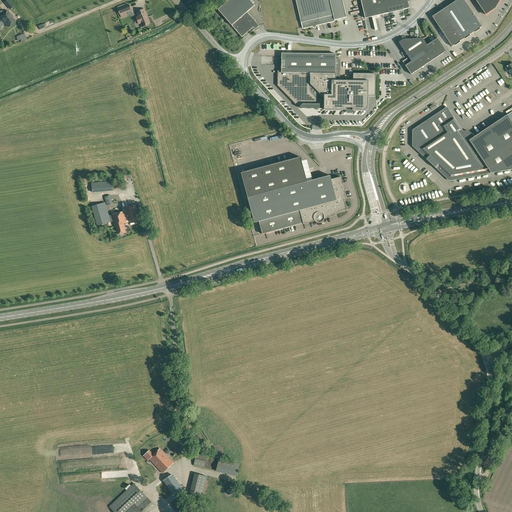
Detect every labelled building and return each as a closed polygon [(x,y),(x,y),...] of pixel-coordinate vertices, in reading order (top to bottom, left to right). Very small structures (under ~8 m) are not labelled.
[(7,0),(4,2),(10,9),(13,7),(7,0)] [(255,30),(259,26),(247,12),(255,5),(249,0),(228,0),(218,10),(242,37),(253,27),(255,30)] [(295,0),(302,29),(335,21),(335,20),(346,17),(342,0),(295,0)] [(360,0),(365,18),(409,8),(407,0),(360,0)] [(456,0),(453,2),(473,32),(482,27),(464,0),(456,0)] [(500,0),(475,0),(486,15),(495,8),(500,0)] [(473,32),(453,2),(442,10),(453,27),(462,40),(473,32)] [(118,7),(118,8),(120,15),(131,10),(129,4),(124,6),(124,4),(118,7)] [(138,16),(136,17),(137,19),(138,22),(139,24),(141,23),(142,27),(149,24),(147,17),(147,16),(144,9),(136,12),(138,16)] [(453,27),(442,10),(432,16),(443,33),(453,27)] [(0,16),(0,18),(2,21),(4,24),(5,23),(8,27),(10,27),(11,26),(12,24),(15,22),(11,17),(12,17),(12,16),(7,11),(3,14),(2,14),(0,16)] [(453,27),(443,33),(452,46),(462,40),(453,27)] [(423,38),(403,39),(399,42),(408,57),(402,61),(411,74),(446,51),(437,38),(427,45),(423,38)] [(278,71),(277,86),(299,108),(299,107),(301,108),(303,106),(322,106),(322,109),(324,109),(324,110),(346,110),(346,108),(346,106),(352,106),(352,108),(352,110),(364,110),(365,110),(366,110),(366,109),(367,108),(367,107),(367,106),(368,106),(368,96),(375,96),(375,74),(353,73),(353,80),(336,80),(336,72),(340,72),(340,59),(336,59),(336,54),(281,53),(281,71),(278,71)] [(411,130),(411,147),(423,158),(425,157),(430,162),(429,162),(431,164),(432,164),(436,167),(434,169),(447,181),(485,174),(511,168),(511,111),(507,115),(506,116),(472,138),(472,137),(470,134),(468,133),(465,131),(464,131),(463,131),(462,132),(446,107),(411,130)] [(260,142),(265,141),(264,138),(252,142),(253,147),(261,144),(260,142)] [(242,159),(245,169),(265,164),(262,154),(242,159)] [(241,173),(248,197),(254,223),(259,221),(262,234),(303,223),(303,224),(315,221),(317,222),(318,223),(320,223),(322,222),(323,220),(324,219),(336,215),(335,212),(337,212),(347,210),(345,200),(344,200),(344,199),(347,198),(341,177),(331,179),(330,175),(307,182),(300,157),(241,173)] [(308,158),(303,160),(306,173),(311,171),(308,158)] [(112,181),(91,183),(92,193),(113,190),(112,181)] [(107,206),(113,204),(110,195),(104,197),(107,206)] [(123,224),(126,223),(123,212),(109,215),(105,202),(92,206),(97,225),(112,221),(111,220),(113,219),(115,226),(118,234),(125,232),(123,224)] [(140,219),(136,205),(126,208),(130,222),(140,219)] [(114,446),(103,446),(103,454),(114,454),(114,446)] [(149,450),(143,456),(148,461),(150,459),(151,460),(163,473),(173,463),(159,449),(153,455),(149,450)] [(207,455),(197,453),(194,465),(204,468),(207,455)] [(240,464),(219,459),(216,471),(237,476),(240,464)] [(202,496),(207,476),(195,474),(190,493),(202,496)] [(175,479),(172,475),(164,481),(167,485),(173,494),(181,488),(175,479)] [(114,511),(149,511),(155,506),(147,498),(134,483),(109,507),(114,511)]
